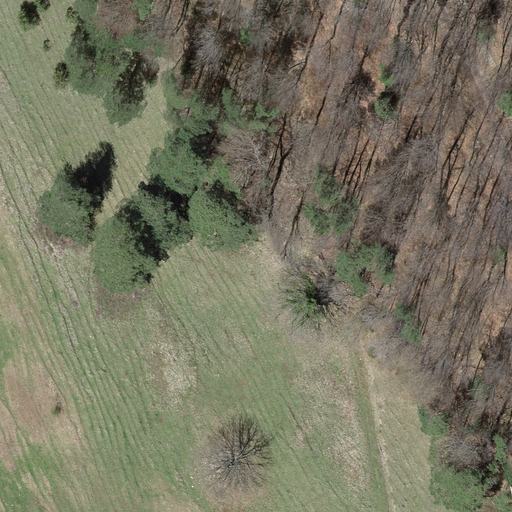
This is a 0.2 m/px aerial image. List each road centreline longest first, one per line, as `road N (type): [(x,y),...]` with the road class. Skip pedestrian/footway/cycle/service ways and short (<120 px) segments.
road 1 (track): [(386,511),(314,181),(201,0)]
road 2 (track): [(511,177),(442,0)]
